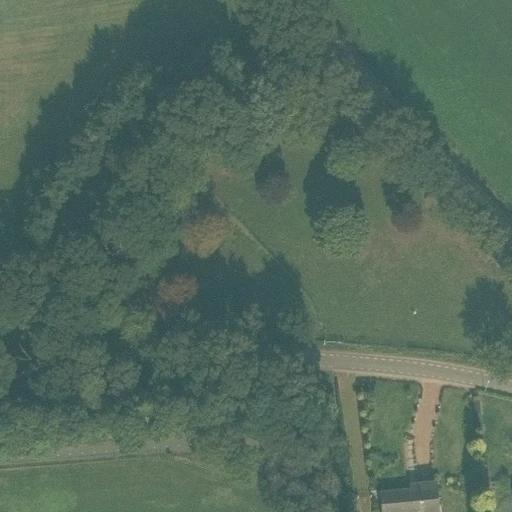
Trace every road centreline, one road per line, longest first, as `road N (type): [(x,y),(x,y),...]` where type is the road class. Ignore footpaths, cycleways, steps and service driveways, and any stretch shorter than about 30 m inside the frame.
road 1 (tertiary): [(511,387),(342,361),(0,342)]
road 2 (tertiary): [(511,238),(367,87),(302,0)]
